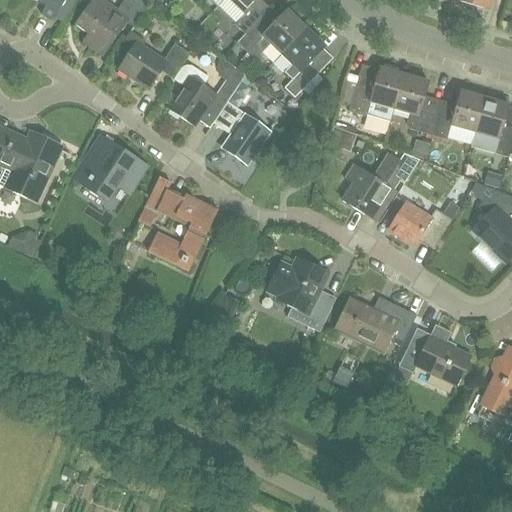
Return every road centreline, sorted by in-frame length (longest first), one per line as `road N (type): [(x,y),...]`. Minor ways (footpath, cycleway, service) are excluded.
road 1 (residential): [(511,296),(494,311),(460,310),(368,245),(303,218),(243,212),(66,79)]
road 2 (unclassified): [(344,511),(0,344)]
road 3 (residential): [(511,64),(400,27),(354,0)]
